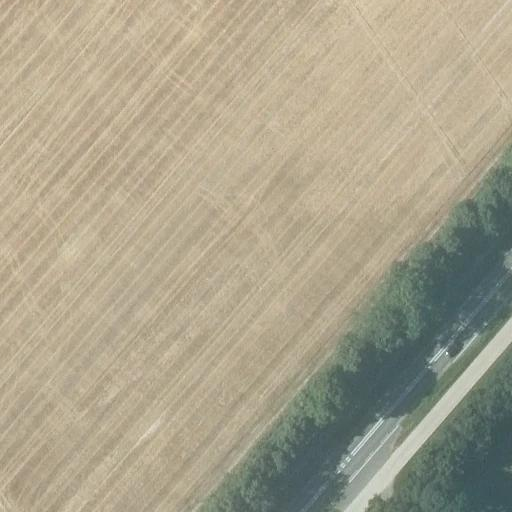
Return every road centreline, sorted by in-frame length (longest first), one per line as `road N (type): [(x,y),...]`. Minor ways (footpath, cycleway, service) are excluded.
road 1 (primary): [(365,440),(511,270)]
road 2 (unclassified): [(398,462),(511,329)]
